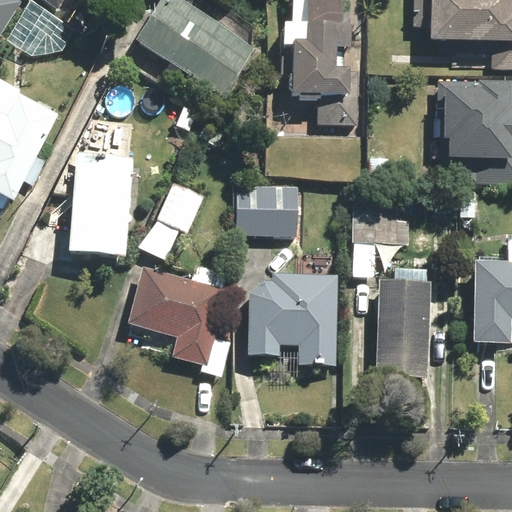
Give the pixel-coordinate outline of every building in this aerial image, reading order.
[(0,0),(0,35),(22,2),(18,0),(0,0)] [(282,83),(282,108),(292,108),(292,112),(312,112),(312,132),(353,133),(354,78),(328,78),(328,60),(343,61),(343,37),(333,37),(333,0),(284,0),(284,37),(273,37),(273,59),(277,59),(277,83),(282,83)] [(511,0),(408,0),(408,34),(421,34),(420,53),(488,55),(487,76),(511,76),(511,0)] [(247,59),(157,3),(128,49),(219,105),(247,59)] [(56,41),(19,16),(0,45),(37,69),(56,41)] [(511,90),(432,88),(431,150),(435,150),(434,175),(448,176),(448,188),(511,189),(511,117),(511,90)] [(0,209),(5,212),(53,123),(12,101),(12,100),(0,93),(0,209)] [(129,165),(70,160),(61,264),(119,269),(129,165)] [(202,202),(172,186),(135,254),(158,267),(174,237),(181,241),(202,202)] [(297,187),(238,186),(236,235),(296,236),(297,187)] [(479,200),(455,199),(454,225),(477,226),(479,200)] [(369,283),(371,251),(405,252),(406,227),(348,226),(348,250),(350,251),(348,282),(369,283)] [(187,287),(137,274),(123,333),(171,345),(166,365),(197,373),(195,379),(217,384),(226,349),(211,346),(223,296),(219,295),(223,279),(191,271),(187,287)] [(511,271),(467,271),(466,354),(504,354),(505,330),(511,330),(511,271)] [(333,283),(266,281),(265,290),(256,290),(242,303),(242,364),(274,364),(274,353),(293,354),(293,373),(331,374),(333,283)] [(426,289),(372,288),(370,385),(424,386),(426,289)]
